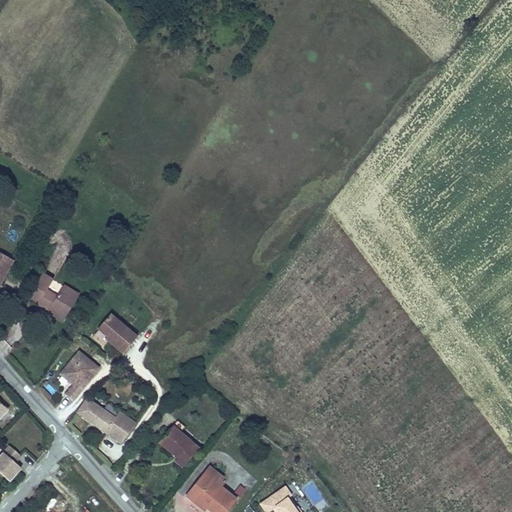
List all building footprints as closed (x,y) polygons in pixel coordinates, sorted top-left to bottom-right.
[(0,284),(11,263),(0,255),(0,284)] [(42,278),(54,285),(56,281),(44,274),(42,278)] [(50,291),(54,285),(42,278),(30,297),(42,304),(52,310),(51,314),(64,323),(80,297),(66,287),(60,297),(50,291)] [(40,308),(51,314),(52,310),(42,304),(40,308)] [(116,350),(127,332),(98,313),(87,330),(101,339),(104,341),(103,343),(116,350)] [(70,402),(93,368),(71,353),(55,378),(66,385),(67,382),(71,384),(69,387),(63,397),(70,402)] [(84,399),(76,413),(106,431),(111,421),(128,432),(135,422),(117,410),(114,417),(102,410),(84,399)] [(106,403),(102,410),(114,417),(117,410),(106,403)] [(178,429),(180,432),(186,426),(178,419),(173,424),(179,427),(178,429)] [(111,421),(106,431),(122,442),(128,432),(111,421)] [(199,447),(180,432),(178,429),(179,427),(173,424),(162,438),(180,455),(176,460),(183,467),(199,447)] [(22,457),(9,446),(0,456),(0,474),(10,484),(22,471),(15,465),(22,457)] [(221,479),(224,476),(226,473),(212,462),(207,468),(221,479)] [(227,480),(224,476),(221,479),(207,468),(190,489),(198,496),(201,493),(212,502),(219,507),(233,490),(225,482),(227,480)] [(311,481),(302,487),(318,511),(327,505),(311,481)] [(275,511),(301,511),(284,485),(258,503),(263,511),(275,511)] [(209,505),(212,502),(201,493),(198,496),(209,505)]
